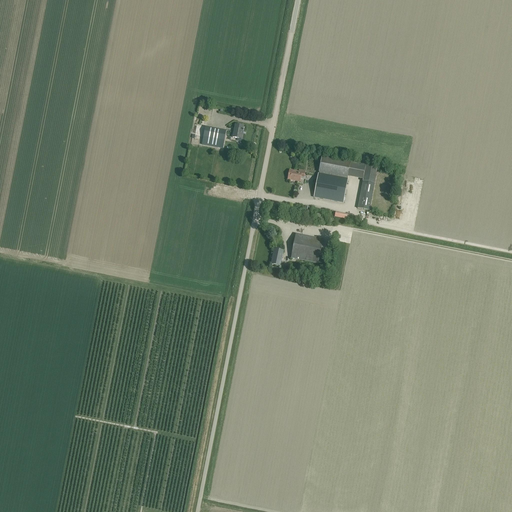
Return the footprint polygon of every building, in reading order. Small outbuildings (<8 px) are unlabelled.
[(222,149),(226,131),(197,125),(193,143),(222,149)] [(244,132),(244,131),(243,130),(244,127),(235,125),(232,137),(242,140),(243,132),(244,132)] [(319,172),(348,177),(350,164),(322,158),(319,172)] [(365,166),(362,182),(374,184),(377,169),(365,166)] [(304,178),(305,171),(299,170),(299,172),(289,171),(288,180),(300,182),(301,178),(304,178)] [(348,177),(319,172),(314,197),(343,203),(348,177)] [(374,184),(362,182),(357,209),(369,211),(374,184)] [(318,264),(323,240),(296,234),(291,258),(318,264)] [(280,266),(283,252),(274,250),(271,265),(280,266)]
